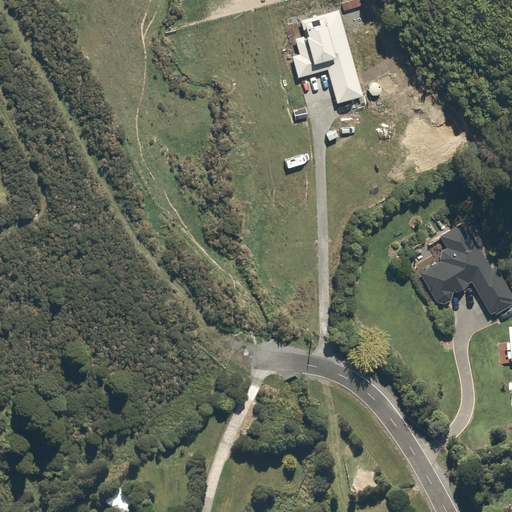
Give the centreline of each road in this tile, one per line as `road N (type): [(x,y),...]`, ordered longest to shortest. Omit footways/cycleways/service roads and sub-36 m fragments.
road 1 (track): [(0,0),(135,238),(216,334),(266,359)]
road 2 (residential): [(446,511),(391,419),(365,391),(318,367),(266,359)]
road 3 (track): [(0,104),(43,202),(39,215),(0,235)]
road 4 (track): [(0,406),(24,426),(29,478),(44,511)]
